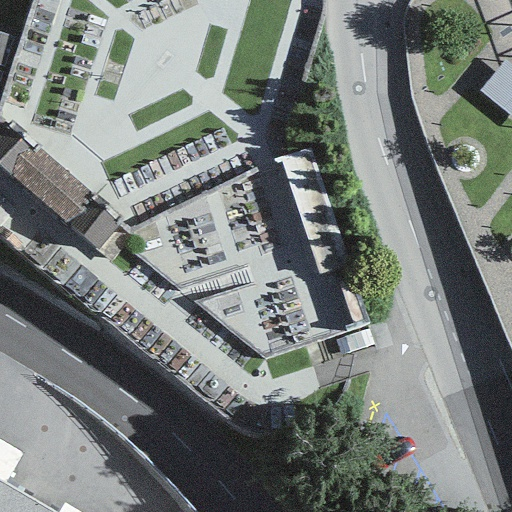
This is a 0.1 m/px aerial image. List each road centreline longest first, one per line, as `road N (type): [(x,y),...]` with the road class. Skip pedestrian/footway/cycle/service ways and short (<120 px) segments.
road 1 (tertiary): [(511,468),(373,134),(357,0)]
road 2 (tertiary): [(0,310),(112,382),(241,511)]
